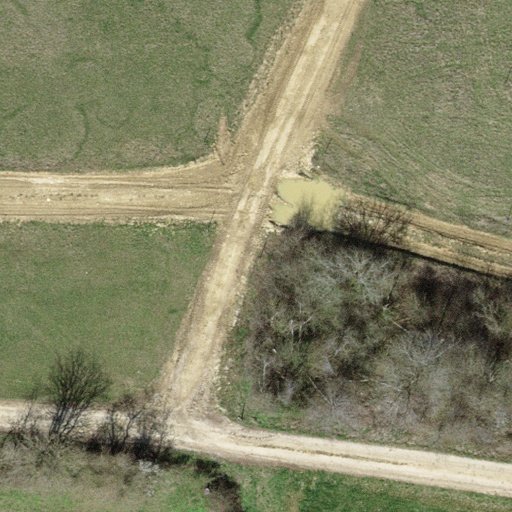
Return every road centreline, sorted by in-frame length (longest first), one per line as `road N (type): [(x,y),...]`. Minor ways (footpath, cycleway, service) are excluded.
road 1 (track): [(0,193),(268,195),(511,256)]
road 2 (track): [(511,491),(167,431),(0,422)]
road 3 (track): [(167,431),(349,0)]
